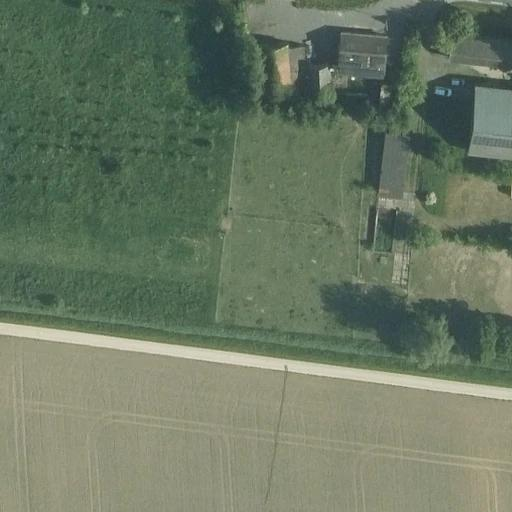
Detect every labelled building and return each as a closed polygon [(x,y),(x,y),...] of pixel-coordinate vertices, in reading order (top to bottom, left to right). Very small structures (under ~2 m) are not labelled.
[(381,71),(384,37),(340,33),(337,67),(381,71)] [(448,57),(508,65),(511,40),(451,33),(448,57)] [(287,46),(287,42),(259,44),(262,90),(309,86),(310,94),(331,93),(328,62),(304,64),(303,45),(287,46)] [(511,85),(474,81),(466,149),(511,154),(511,85)] [(380,82),(377,107),(392,109),(394,83),(380,82)] [(400,196),(408,132),(384,129),(377,193),(400,196)]
